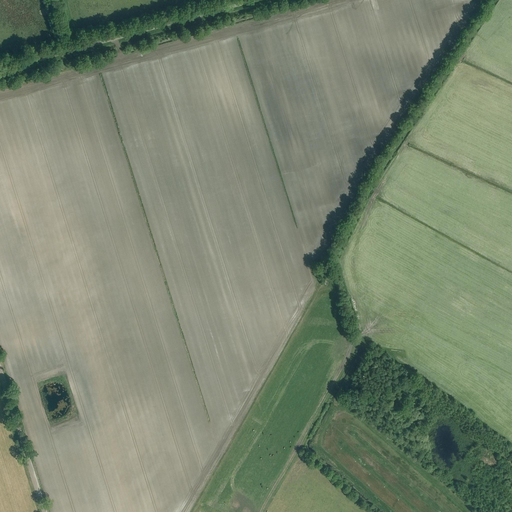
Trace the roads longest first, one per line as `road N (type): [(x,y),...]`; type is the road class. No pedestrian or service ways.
road 1 (unclassified): [(0,71),(254,0)]
road 2 (tertiary): [(44,511),(0,371)]
